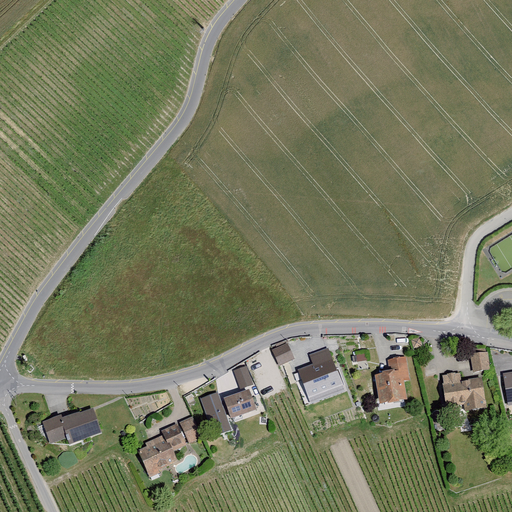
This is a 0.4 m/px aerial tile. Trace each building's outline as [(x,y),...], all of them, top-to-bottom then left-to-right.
[(422,341),(412,343),(414,352),(424,350),(422,341)] [(290,348),(274,355),(281,370),(297,363),(290,348)] [(490,357),(473,359),(475,377),(493,374),(490,357)] [(377,380),(382,413),(411,408),(408,386),(413,385),(409,359),(387,363),(389,378),(377,380)] [(235,371),(240,390),(254,385),(248,366),(235,371)] [(345,377),(319,386),(328,412),(355,402),(345,377)] [(464,377),(445,380),(450,412),(467,410),(468,419),(491,416),(486,381),(465,384),(464,377)] [(252,394),(206,411),(210,422),(231,415),(235,427),(261,418),(252,394)] [(102,437),(94,412),(65,421),(64,418),(45,424),(52,446),(70,441),(72,446),(102,437)] [(147,452),(140,455),(152,482),(163,477),(162,474),(180,466),(175,455),(204,442),(195,422),(164,436),(165,439),(145,448),(147,452)]
